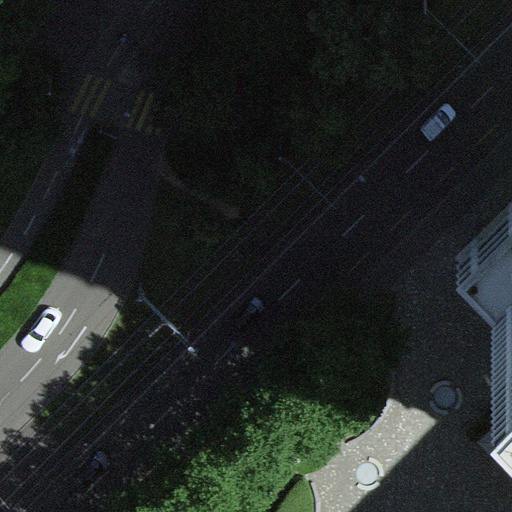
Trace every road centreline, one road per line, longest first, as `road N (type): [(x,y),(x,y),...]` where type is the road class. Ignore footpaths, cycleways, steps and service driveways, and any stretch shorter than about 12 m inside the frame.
road 1 (secondary): [(79,511),(511,71)]
road 2 (secondary): [(200,0),(169,42),(108,252),(74,318),(0,402)]
